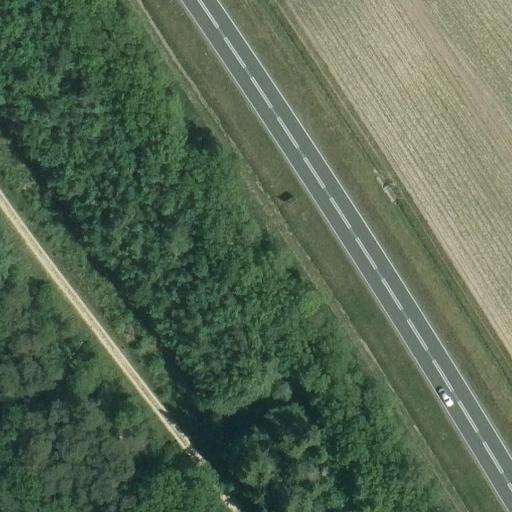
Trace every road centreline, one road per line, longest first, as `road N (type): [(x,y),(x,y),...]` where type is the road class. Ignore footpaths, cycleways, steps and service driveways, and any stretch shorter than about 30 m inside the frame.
road 1 (trunk): [(511,498),(195,0)]
road 2 (track): [(281,0),(511,357)]
road 3 (track): [(0,205),(231,511)]
